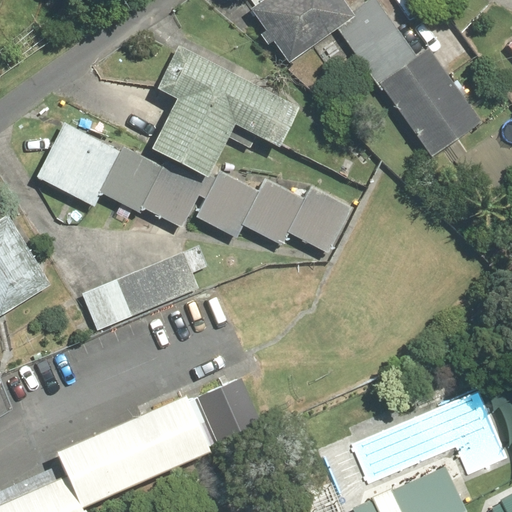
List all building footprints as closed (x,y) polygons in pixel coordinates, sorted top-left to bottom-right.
[(349,12),(340,0),(248,0),(254,7),(248,11),(282,59),(349,12)] [(374,0),(340,27),(441,154),(484,120),(388,0),(374,0)] [(511,33),(500,45),(511,57),(511,33)] [(260,186),(220,165),(243,122),(306,156),(329,112),(190,38),(165,84),(182,93),(156,141),(171,149),(166,159),(134,141),(129,150),(70,118),(40,174),(101,207),(109,192),(146,211),(149,205),(187,225),(195,210),(240,234),(247,222),(289,244),(295,233),(329,251),(354,204),(313,182),(310,189),(270,168),(260,186)] [(14,212),(0,220),(0,309),(3,314),(57,281),(14,212)] [(185,251),(84,292),(99,329),(201,288),(185,251)] [(247,378),(66,452),(90,511),(115,511),(275,447),(247,378)] [(349,444),(367,486),(454,450),(465,476),(505,459),(477,391),(349,444)] [(334,411),(343,431),(380,414),(370,394),(334,411)] [(441,469),(353,511),(438,511),(457,503),(441,469)] [(79,511),(67,480),(0,505),(0,511),(79,511)] [(511,511),(511,481),(496,489),(506,511),(511,511)] [(295,511),(289,498),(257,511),(295,511)]
